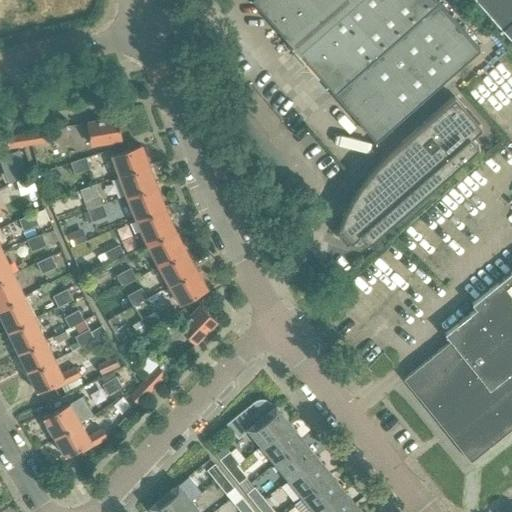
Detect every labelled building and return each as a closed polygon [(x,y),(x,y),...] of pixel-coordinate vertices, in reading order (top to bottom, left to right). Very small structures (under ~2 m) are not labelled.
[(252,0),(376,140),(480,47),(438,0),(252,0)] [(511,0),(477,0),(502,28),(511,18),(511,0)] [(511,18),(502,28),(511,39),(511,18)] [(368,243),(389,225),(479,145),(471,136),(482,127),(455,96),(389,154),(379,164),(369,175),(360,186),(352,199),(345,214),(339,228),(351,242),(359,234),(368,243)] [(91,145),(122,140),(118,117),(87,122),(91,145)] [(5,137),(7,149),(47,142),(45,129),(5,137)] [(120,176),(149,166),(141,145),(113,155),(120,176)] [(0,157),(0,159),(9,182),(16,180),(29,174),(19,150),(0,157)] [(86,157),(71,162),(75,174),(90,169),(86,157)] [(127,195),(155,185),(149,166),(120,176),(126,192),(127,195)] [(29,174),(16,180),(22,195),(35,190),(29,174)] [(95,184),(80,190),(84,201),(99,195),(95,184)] [(137,219),(165,207),(158,191),(155,185),(127,195),(137,219)] [(103,204),(88,210),(92,221),(107,216),(103,204)] [(148,244),(175,232),(165,207),(137,219),(141,228),(148,244)] [(34,213),(19,219),(23,230),(39,225),(34,213)] [(82,228),(69,234),(74,245),(87,240),(82,228)] [(160,266),(187,252),(176,233),(175,232),(148,244),(158,263),(160,266)] [(42,234),(27,239),(31,251),(46,245),(42,234)] [(119,245),(105,252),(110,262),(124,255),(119,245)] [(0,280),(13,274),(3,251),(0,252),(0,280)] [(170,285),(196,270),(187,252),(160,266),(170,285)] [(51,255),(37,262),(42,273),(56,266),(51,255)] [(131,268),(116,275),(122,286),(136,278),(131,268)] [(196,270),(170,285),(181,304),(207,290),(196,270)] [(471,461),(511,428),(511,271),(472,303),(476,308),(445,333),(451,341),(404,378),(417,395),(418,395),(471,461)] [(13,274),(0,280),(0,307),(24,296),(13,274)] [(141,288),(127,295),(133,306),(147,298),(141,288)] [(67,289),(53,296),(58,307),(73,299),(67,289)] [(0,315),(8,332),(35,318),(24,296),(0,307),(0,315)] [(196,344),(217,322),(201,306),(180,328),(196,344)] [(79,310),(64,317),(70,328),(84,320),(79,310)] [(162,322),(155,312),(142,320),(148,330),(162,322)] [(18,353),(45,340),(35,318),(8,332),(18,353)] [(89,329),(75,336),(81,347),(95,339),(89,329)] [(66,330),(54,336),(57,342),(69,336),(66,330)] [(28,373),(55,360),(45,340),(18,353),(28,373)] [(97,365),(102,374),(119,366),(114,356),(97,365)] [(55,360),(28,373),(38,395),(39,395),(38,392),(53,385),(55,389),(80,377),(75,367),(62,374),(55,360)] [(156,386),(167,375),(158,366),(147,378),(156,386)] [(116,377),(102,384),(108,395),(122,387),(116,377)] [(139,404),(150,392),(141,384),(130,396),(139,404)] [(44,419),(55,438),(81,423),(80,421),(93,415),(82,396),(44,419)] [(261,446),(290,423),(282,413),(280,415),(272,405),(268,401),(263,400),(258,400),(254,403),(228,424),(238,437),(248,430),(261,446)] [(81,423),(55,438),(66,457),(81,449),(83,452),(108,438),(103,429),(89,437),(81,423)] [(275,463),(302,441),(296,434),(298,432),(290,423),(261,446),(275,463)] [(302,441),(275,463),(288,480),(317,456),(309,447),(308,449),(302,441)] [(215,454),(219,460),(230,451),(225,446),(215,454)] [(237,465),(239,464),(230,451),(219,460),(229,472),(237,465)] [(302,496),(329,475),(323,467),(325,466),(317,456),(288,480),(302,496)] [(216,482),(224,476),(215,464),(207,470),(216,482)] [(247,477),(237,465),(229,472),(239,484),(247,477)] [(329,475),(302,496),(314,511),(316,511),(344,490),(337,481),(335,482),(329,475)] [(224,476),(216,482),(226,494),(234,488),(224,476)] [(179,511),(192,501),(178,484),(150,507),(153,511),(179,511)] [(256,505),(264,499),(255,487),(246,493),(256,505)] [(351,511),(356,508),(350,501),(352,500),(344,490),(316,511),(351,511)] [(240,511),(248,511),(252,509),(242,497),(234,504),(240,511)] [(264,499),(256,505),(261,511),(272,511),(274,511),(264,499)] [(200,511),(192,501),(179,511),(200,511)]
